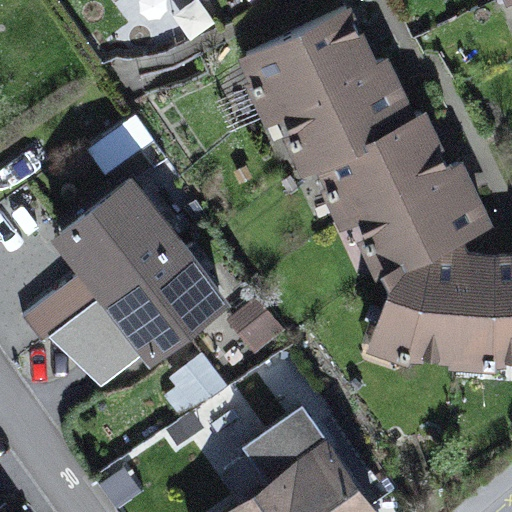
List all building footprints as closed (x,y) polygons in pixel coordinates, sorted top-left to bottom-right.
[(273,82),(284,105),(373,63),(346,6),(247,53),(258,78),(252,81),(257,90),(273,82)] [(310,134),(321,158),(411,115),(383,58),(373,63),(284,105),(296,130),(290,133),(294,142),(310,134)] [(268,113),(284,105),(273,82),(257,90),(268,113)] [(348,186),(359,209),(448,167),(421,110),(411,115),(321,158),(333,182),(327,185),(331,194),(348,186)] [(88,150),(105,174),(154,139),(137,115),(88,150)] [(305,165),(321,158),(310,134),(294,142),(305,165)] [(396,262),(455,234),(455,235),(486,220),(458,162),(448,167),(359,209),(370,234),(364,237),(368,246),(385,238),(396,261),(396,262)] [(30,309),(49,334),(106,291),(177,237),(130,176),(60,230),(87,265),(30,309)] [(342,217),(359,209),(348,186),(331,194),(342,217)] [(410,347),(456,351),(457,339),(464,252),(455,235),(455,234),(396,262),(396,261),(386,266),(393,281),(378,324),(404,333),(398,350),(408,354),(410,347)] [(152,350),(222,297),(177,237),(106,291),(152,350)] [(386,266),(396,261),(385,238),(368,246),(380,269),(386,266)] [(495,354),(511,352),(511,252),(464,252),(457,339),(486,342),(484,360),(494,361),(495,354)] [(255,299),(234,316),(256,344),(278,327),(255,299)] [(372,341),(398,350),(404,333),(378,324),(372,341)] [(456,358),(484,360),(486,342),(457,339),(456,351),(456,358)] [(177,419),(223,387),(210,369),(164,400),(177,419)] [(246,499),(227,511),(374,511),(328,447),(331,444),(306,410),(224,469),(246,499)]
